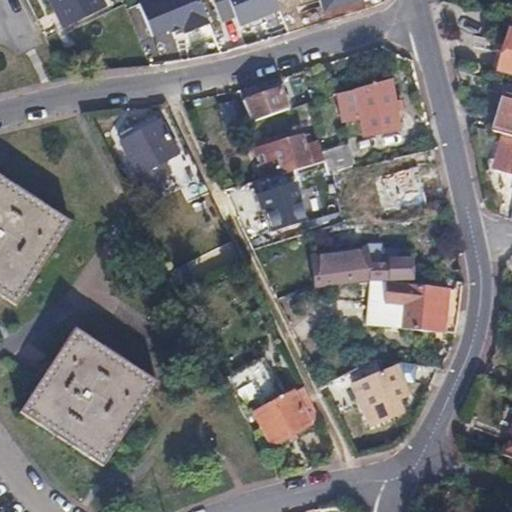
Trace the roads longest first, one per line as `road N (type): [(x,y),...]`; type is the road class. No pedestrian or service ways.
road 1 (residential): [(402,479),(468,360),(480,315),(474,226),(419,14)]
road 2 (residential): [(0,113),(184,80),(419,14)]
road 3 (residential): [(221,511),(345,482),(402,479)]
